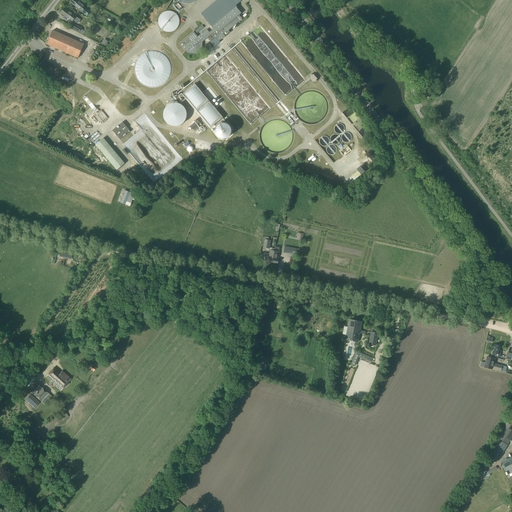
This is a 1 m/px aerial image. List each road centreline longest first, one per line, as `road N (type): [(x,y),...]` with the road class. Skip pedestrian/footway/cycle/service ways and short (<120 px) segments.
road 1 (secondary): [(511,308),(287,0)]
road 2 (track): [(511,331),(228,275)]
road 3 (track): [(228,275),(0,223)]
road 4 (unknown): [(106,77),(150,96),(180,77),(185,62),(167,41),(143,46),(120,64)]
road 5 (unclassified): [(417,111),(403,68),(363,41),(332,0)]
